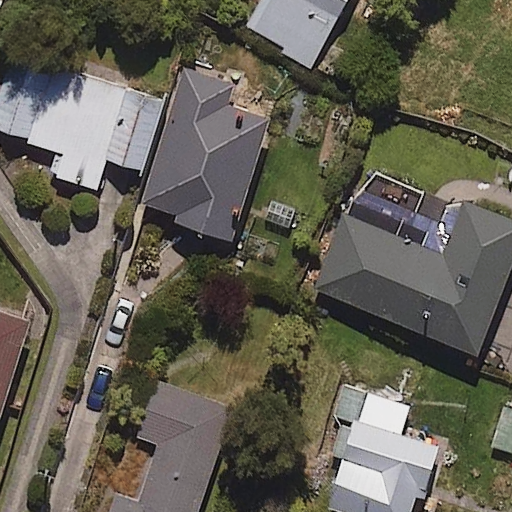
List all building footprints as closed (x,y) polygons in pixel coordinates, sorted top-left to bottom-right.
[(342,0),(258,0),(244,27),(308,62),(342,0)] [(163,99),(11,51),(0,84),(0,125),(57,144),(48,172),(94,187),(103,158),(140,169),(163,99)] [(231,81),(187,65),(139,205),(226,235),(267,116),(224,101),(231,81)] [(511,249),(511,214),(459,195),(439,251),(341,216),(314,291),(477,349),(511,249)] [(36,317),(0,304),(0,408),(6,410),(36,317)] [(192,511),(231,406),(154,378),(134,433),(154,441),(133,498),(111,490),(102,511),(192,511)] [(321,503),(348,511),(407,511),(414,494),(419,495),(435,445),(400,433),(409,404),(359,387),(321,503)] [(511,398),(505,396),(492,445),(511,450),(511,398)]
